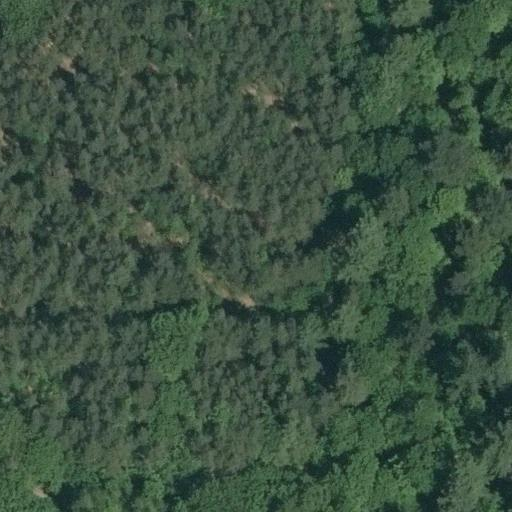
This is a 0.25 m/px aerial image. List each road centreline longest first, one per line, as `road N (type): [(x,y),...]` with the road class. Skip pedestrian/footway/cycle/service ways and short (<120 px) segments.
road 1 (track): [(382,0),(308,311),(0,326)]
road 2 (track): [(308,311),(314,470),(478,464),(507,511)]
road 3 (track): [(314,470),(13,488)]
